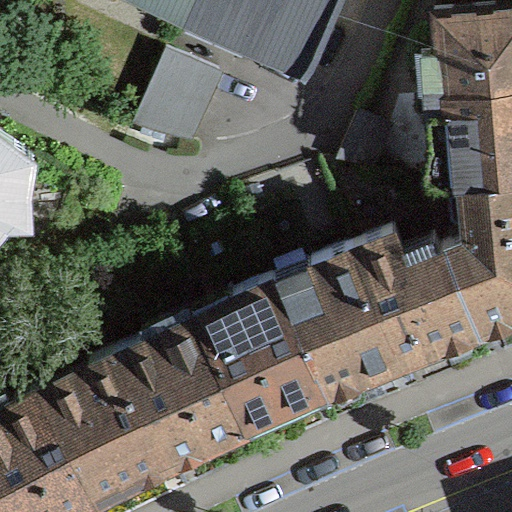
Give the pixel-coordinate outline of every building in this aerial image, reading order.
[(207,0),(311,46),(331,0),(207,0)] [(511,0),(462,0),(434,3),(445,136),(438,173),(455,176),(463,175),(511,171),(511,0)] [(218,65),(167,42),(134,116),(147,122),(166,129),(187,134),(218,65)] [(390,119),(357,105),(336,154),(371,161),(390,119)] [(0,224),(6,216),(0,212),(0,185),(2,182),(23,183),(33,150),(0,128),(0,224)] [(511,171),(463,175),(468,227),(438,239),(438,241),(447,238),(480,324),(511,312),(511,171)] [(409,251),(395,217),(353,234),(402,355),(420,347),(441,339),(453,346),(470,339),(474,327),(480,324),(447,238),(438,241),(438,239),(409,251)] [(402,355),(353,234),(308,252),(314,265),(279,280),(325,387),(330,385),(342,391),(359,383),(363,371),(385,362),(402,355)] [(273,266),(194,301),(200,314),(248,420),(265,413),(325,387),(279,280),(273,266)] [(152,336),(146,324),(116,338),(172,456),(196,444),(248,420),(200,314),(152,336)] [(92,365),(45,388),(97,492),(122,480),(172,456),(116,338),(86,352),(92,365)] [(0,395),(0,511),(64,511),(68,510),(67,508),(97,492),(45,388),(39,376),(0,395)]
